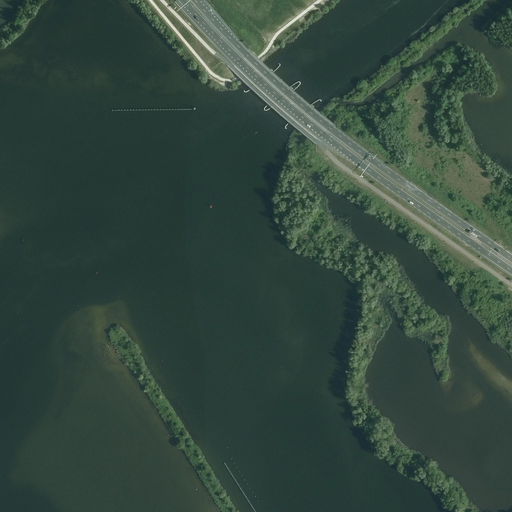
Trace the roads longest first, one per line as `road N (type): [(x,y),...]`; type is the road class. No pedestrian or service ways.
road 1 (primary): [(181,0),(333,145),(511,271)]
road 2 (primary): [(511,258),(328,128),(194,0)]
